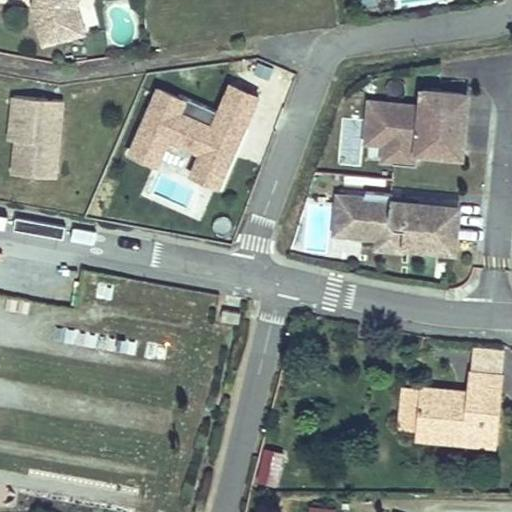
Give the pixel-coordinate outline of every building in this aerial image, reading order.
[(85,0),(46,0),(46,4),(40,6),(44,46),(87,39),(83,12),(85,0)] [(228,81),(216,110),(187,98),(155,84),(126,153),(158,166),(169,140),(198,153),(188,175),(220,188),(260,94),(228,81)] [(423,109),(374,104),(370,139),(386,141),(396,142),(394,163),(418,166),(420,145),(433,146),(432,153),(463,157),(466,129),(451,127),(452,114),(463,115),(465,95),(425,90),(423,109)] [(65,104),(16,98),(14,115),(20,116),(18,143),(14,176),(56,181),(65,104)] [(20,116),(14,115),(11,142),(18,143),(20,116)] [(394,163),(396,142),(386,141),(384,162),(394,163)] [(452,251),(457,207),(407,202),(407,205),(392,203),(393,194),(366,191),(365,200),(341,197),(337,230),(379,235),(403,238),(402,246),(452,251)] [(402,246),(403,238),(379,235),(378,246),(402,249),(402,246)] [(223,309),(221,320),(239,323),(241,312),(223,309)] [(467,396),(419,392),(416,432),(464,436),(464,444),(498,447),(503,381),(468,378),(467,396)] [(416,432),(415,440),(464,444),(464,436),(416,432)] [(265,447),(256,479),(276,485),(285,453),(265,447)] [(375,484),(375,463),(348,463),(348,484),(375,484)]
